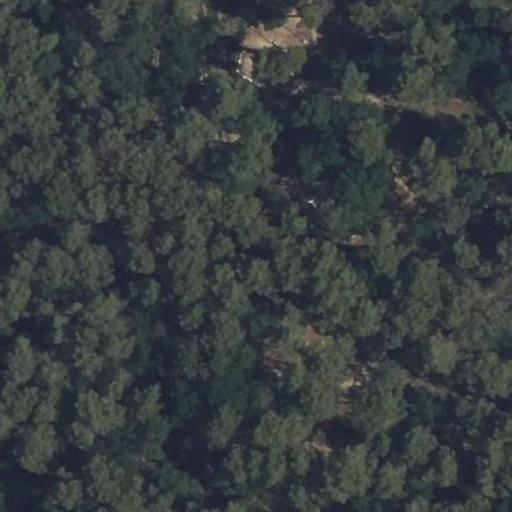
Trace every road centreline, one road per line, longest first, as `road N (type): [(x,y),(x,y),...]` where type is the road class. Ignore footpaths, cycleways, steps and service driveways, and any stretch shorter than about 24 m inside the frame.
road 1 (track): [(212,0),(244,246),(270,350)]
road 2 (track): [(323,0),(343,22),(347,81),(410,129),(462,191)]
road 3 (track): [(270,350),(344,460),(360,511)]
